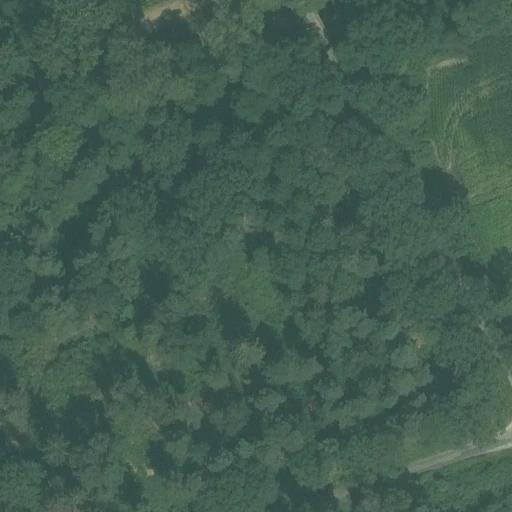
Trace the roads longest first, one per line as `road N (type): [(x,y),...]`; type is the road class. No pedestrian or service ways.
road 1 (residential): [(305,13),(511,397)]
road 2 (unclassified): [(511,433),(282,511)]
